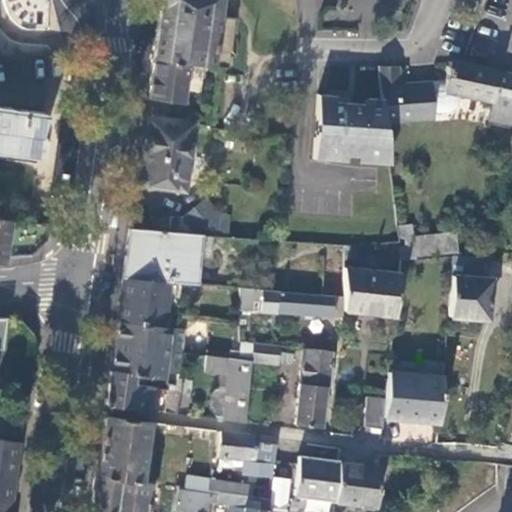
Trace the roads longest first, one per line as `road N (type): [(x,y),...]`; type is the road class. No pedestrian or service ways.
road 1 (tertiary): [(75,285),(109,62),(100,0)]
road 2 (tertiary): [(44,511),(75,285)]
road 3 (residential): [(440,0),(424,42),(410,53),(296,55)]
